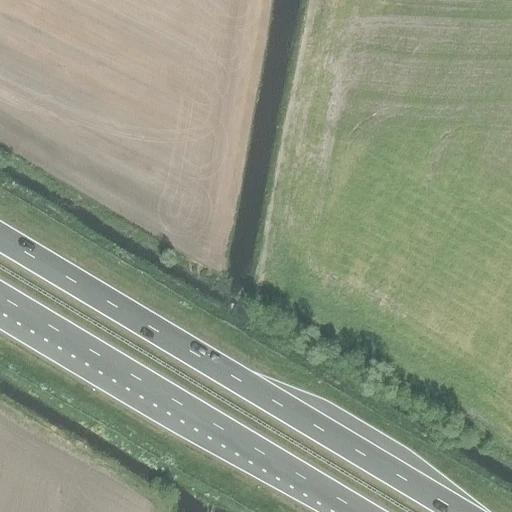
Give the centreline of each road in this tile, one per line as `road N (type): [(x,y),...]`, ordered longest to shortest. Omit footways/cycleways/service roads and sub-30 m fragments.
road 1 (trunk): [(455,511),(0,240)]
road 2 (trunk): [(0,296),(359,511)]
